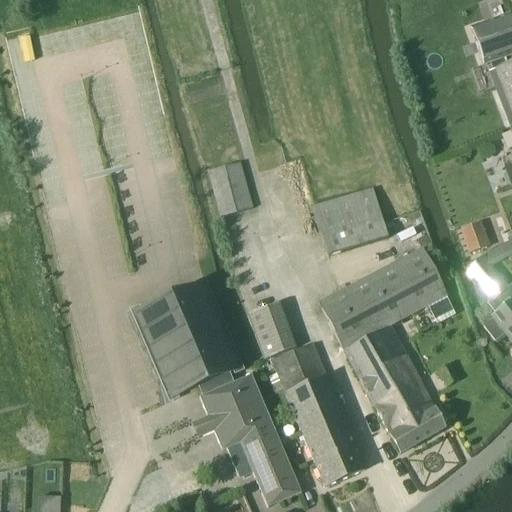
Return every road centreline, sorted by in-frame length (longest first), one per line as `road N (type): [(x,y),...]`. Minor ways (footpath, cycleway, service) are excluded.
road 1 (track): [(264,210),(202,0)]
road 2 (tertiary): [(420,511),(511,432)]
